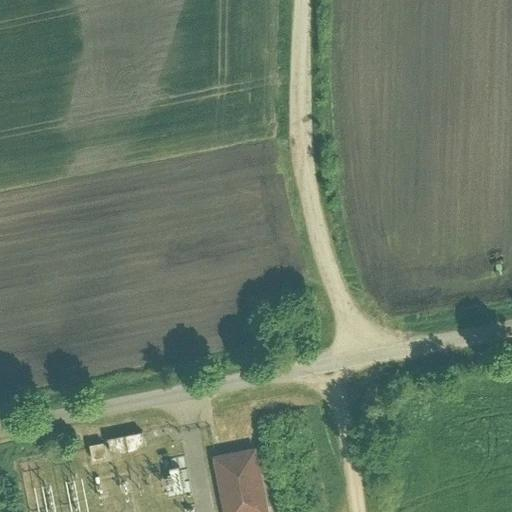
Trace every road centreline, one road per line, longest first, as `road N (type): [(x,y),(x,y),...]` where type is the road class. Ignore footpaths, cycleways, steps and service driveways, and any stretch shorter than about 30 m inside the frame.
road 1 (residential): [(511,339),(0,436)]
road 2 (track): [(306,0),(304,170),(350,370)]
road 3 (track): [(364,511),(336,373)]
